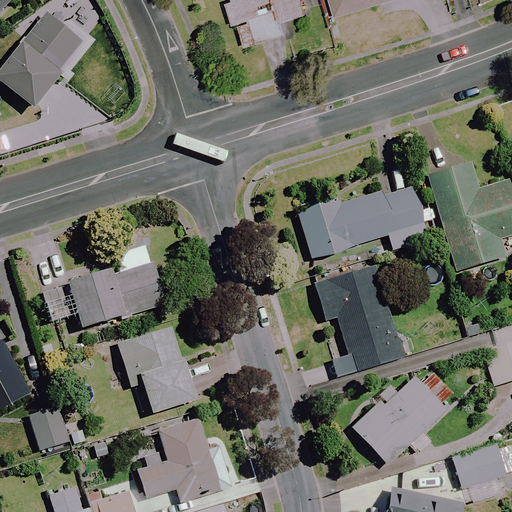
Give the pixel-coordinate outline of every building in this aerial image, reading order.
[(0,0),(0,14),(14,0),(0,0)] [(303,13),(299,0),(229,0),(224,2),(230,23),(236,22),(243,45),(284,32),(280,20),(303,13)] [(328,0),(333,15),(385,0),(328,0)] [(82,44),(46,15),(0,71),(0,85),(32,111),(61,76),(58,74),(82,44)] [(474,191),(467,165),(423,178),(453,274),(502,259),(497,241),(511,236),(511,208),(504,182),(474,191)] [(416,211),(409,189),(382,198),(380,191),(295,217),(309,262),(384,238),(388,254),(425,243),(419,225),(429,222),(425,208),(416,211)] [(163,308),(151,263),(101,277),(100,273),(61,284),(63,288),(40,294),(48,325),(73,318),(76,331),(163,308)] [(332,320),(345,359),(328,365),(332,378),(350,372),(351,375),(398,359),(369,271),(311,291),(321,324),(332,320)] [(159,333),(117,346),(114,358),(124,390),(136,386),(146,416),(191,402),(171,337),(159,333)] [(511,381),(511,338),(478,349),(491,388),(511,381)] [(0,347),(0,409),(25,396),(0,347)] [(383,467),(441,413),(436,408),(449,396),(426,371),(413,383),(409,379),(381,406),(378,403),(348,430),(383,467)] [(66,444),(55,409),(25,418),(35,453),(66,444)] [(203,454),(193,421),(155,433),(164,463),(131,473),(140,501),(172,491),(176,504),(227,489),(215,450),(203,454)] [(511,474),(511,472),(504,443),(447,458),(456,491),(465,489),(469,503),(498,496),(493,479),(511,474)] [(455,511),(457,504),(377,488),(371,511),(455,511)] [(86,511),(84,506),(78,508),(71,489),(45,498),(49,511),(86,511)] [(86,511),(131,511),(125,492),(84,506),(86,511)]
